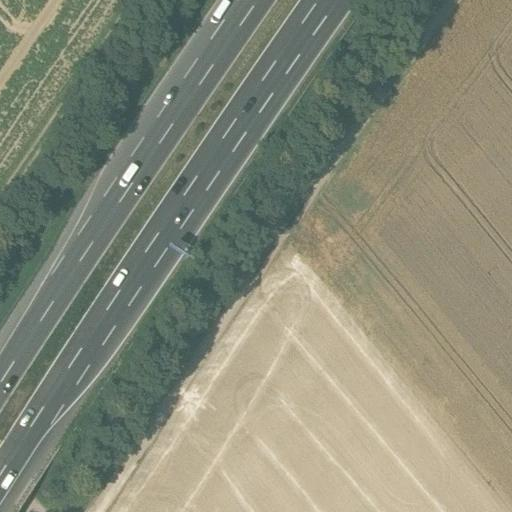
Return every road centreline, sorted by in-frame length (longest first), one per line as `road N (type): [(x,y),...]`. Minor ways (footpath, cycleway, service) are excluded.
road 1 (track): [(452,0),(316,181),(96,511)]
road 2 (motorway): [(0,482),(338,0)]
road 3 (motorway): [(264,0),(0,377)]
road 4 (track): [(0,194),(132,0)]
